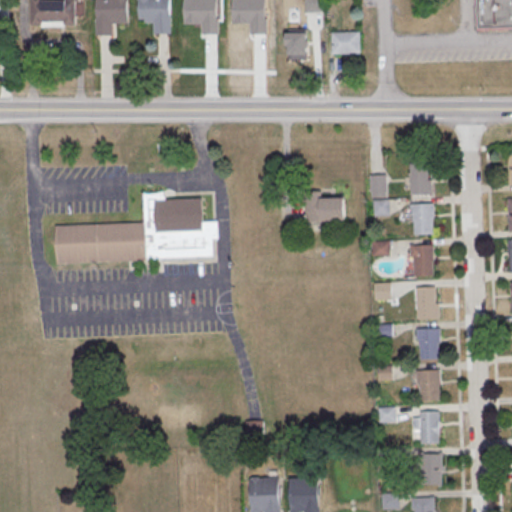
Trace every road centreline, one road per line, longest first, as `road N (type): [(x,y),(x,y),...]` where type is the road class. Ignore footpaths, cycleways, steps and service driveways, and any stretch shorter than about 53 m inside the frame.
road 1 (tertiary): [(511,110),(0,111)]
road 2 (residential): [(481,511),(469,111)]
